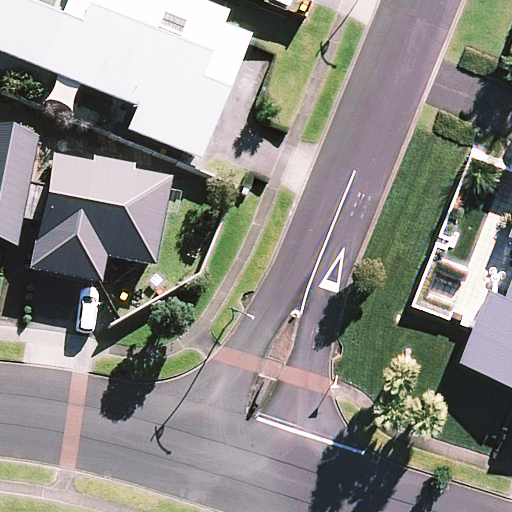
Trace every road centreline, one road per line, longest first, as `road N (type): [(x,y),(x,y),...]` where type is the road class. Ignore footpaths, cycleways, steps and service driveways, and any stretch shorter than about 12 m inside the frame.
road 1 (residential): [(232,455),(418,0)]
road 2 (residential): [(0,416),(136,428),(232,455)]
road 3 (residential): [(232,455),(391,511)]
